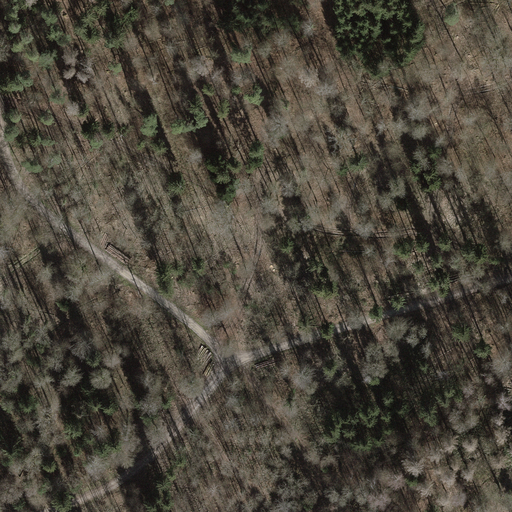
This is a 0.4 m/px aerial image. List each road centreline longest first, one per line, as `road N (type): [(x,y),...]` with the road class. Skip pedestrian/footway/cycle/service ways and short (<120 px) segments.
road 1 (track): [(235,357),(28,198),(9,175),(0,130)]
road 2 (track): [(235,357),(511,278)]
road 3 (track): [(235,357),(159,445),(110,486),(47,511)]
